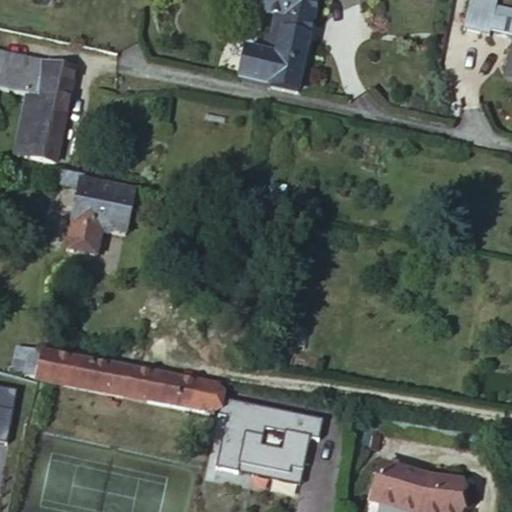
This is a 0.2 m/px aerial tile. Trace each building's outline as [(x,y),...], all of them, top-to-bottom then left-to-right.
[(269,94),(298,99),(312,45),(307,44),(318,3),(318,0),(273,0),(269,18),(276,20),(272,40),(269,39),(263,60),(246,56),(238,81),(271,90),(269,94)] [(511,62),(509,74),(511,75),(511,17),(501,15),(503,1),(496,0),(470,0),(465,30),(495,37),(496,30),(511,34),(511,62)] [(318,3),(307,44),(312,45),(323,4),(318,3)] [(0,106),(28,111),(32,93),(56,98),(53,114),(67,117),(73,88),(0,72),(0,106)] [(32,93),(28,111),(19,162),(57,170),(67,117),(53,114),(56,98),(32,93)] [(57,170),(19,162),(17,170),(55,179),(57,170)] [(88,189),(53,184),(50,203),(77,207),(66,267),(97,271),(102,247),(124,248),(132,205),(86,196),(88,189)] [(201,392),(26,365),(21,391),(50,396),(148,416),(195,423),(201,392)] [(16,389),(0,386),(0,444),(7,445),(16,389)] [(223,396),(201,392),(195,423),(148,416),(144,435),(214,445),(223,396)] [(278,437),(282,411),(247,405),(241,432),(278,437)] [(386,468),(373,503),(403,511),(464,511),(468,485),(427,480),(386,468)]
